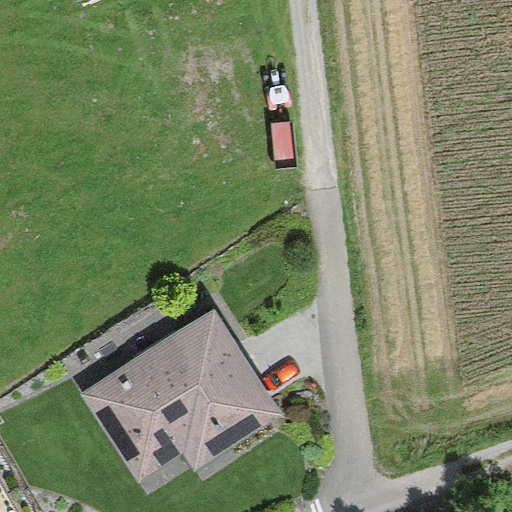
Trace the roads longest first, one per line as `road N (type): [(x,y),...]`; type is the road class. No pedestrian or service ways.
road 1 (residential): [(329,511),(360,499),(325,179)]
road 2 (track): [(325,179),(302,0)]
road 3 (track): [(360,499),(511,449)]
